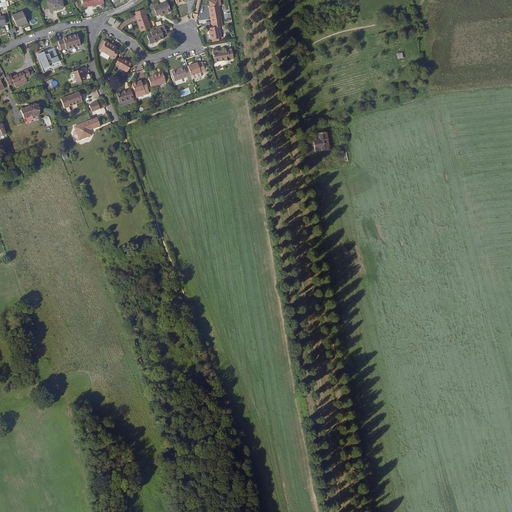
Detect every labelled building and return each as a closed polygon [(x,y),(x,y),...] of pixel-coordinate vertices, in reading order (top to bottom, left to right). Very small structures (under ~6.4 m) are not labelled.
[(50,0),(47,1),(51,12),(64,7),(65,6),(62,0),(50,0)] [(153,17),(157,16),(160,15),(171,11),(167,2),(159,5),(153,7),(150,8),(153,17)] [(219,5),(208,7),(211,23),(213,23),(222,21),(219,5)] [(23,11),(12,16),(17,26),(27,22),(23,11)] [(151,28),(145,12),(135,16),(140,32),(151,28)] [(214,27),(208,28),(210,40),(221,38),(219,27),(223,26),(222,21),(213,23),(214,27)] [(147,35),(150,44),(159,41),(158,40),(164,38),(162,34),(167,33),(165,27),(160,28),(156,29),(150,31),(151,34),(147,35)] [(63,40),(58,41),(61,50),(66,49),(66,50),(81,46),(78,34),(63,39),(63,40)] [(112,57),(115,59),(119,51),(116,49),(111,46),(112,45),(106,41),(106,42),(101,50),(112,57)] [(38,54),(44,69),(50,66),(49,63),(53,62),(53,64),(60,61),(55,47),(48,50),(49,53),(46,55),(45,51),(38,54)] [(218,50),(212,51),(214,62),(223,60),(224,62),(230,60),(230,59),(234,59),(232,50),(228,51),(228,50),(218,51),(218,50)] [(119,68),(127,73),(132,63),(127,60),(126,62),(123,60),(119,58),(115,64),(120,67),(119,68)] [(205,71),(202,62),(198,64),(197,63),(188,66),(188,68),(191,76),(205,71)] [(171,71),(175,81),(191,76),(188,68),(184,69),(183,67),(171,71)] [(81,69),(73,72),(77,83),(86,80),(85,77),(84,77),(84,76),(81,69)] [(11,75),(5,78),(9,86),(14,83),(26,78),(30,76),(27,70),(12,77),(11,75)] [(151,87),(166,82),(162,72),(157,74),(152,76),(148,78),(151,87)] [(28,82),(26,78),(14,83),(16,88),(28,82)] [(141,80),(132,83),(133,85),(136,93),(137,97),(150,93),(145,81),(142,82),(141,80)] [(130,89),(116,94),(120,103),(134,98),(130,89)] [(77,93),(61,99),(64,109),(80,103),(77,93)] [(97,102),(89,105),(92,112),(100,109),(97,102)] [(34,103),(34,105),(31,105),(21,110),(25,118),(33,115),(40,115),(40,107),(39,107),(39,104),(34,103)] [(47,126),(52,124),(48,116),(44,118),(47,126)] [(101,126),(97,118),(76,127),(82,139),(82,140),(92,135),(90,130),(101,126)] [(319,138),(313,139),(315,152),(328,149),(325,133),(318,134),(319,138)] [(335,137),(338,147),(342,146),(345,145),(343,136),(335,137)]
